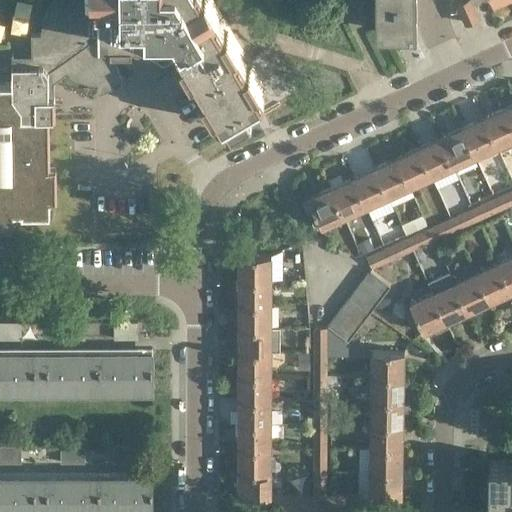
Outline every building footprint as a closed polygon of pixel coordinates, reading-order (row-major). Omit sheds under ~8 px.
[(57,0),(56,2),(54,5),(53,8),(51,10),(50,13),(50,15),(48,19),(47,24),(47,27),(46,30),(46,33),(31,33),(32,56),(13,56),(13,52),(11,52),(12,83),(0,82),(0,219),(14,219),(14,212),(21,212),(21,214),(50,214),(50,198),(56,198),(55,165),(49,165),(48,116),(54,116),(54,81),(68,71),(72,74),(75,76),(79,78),(83,80),(87,81),(91,82),(96,83),(100,83),(100,90),(101,90),(101,84),(108,83),(120,78),(121,79),(122,78),(115,62),(118,60),(115,55),(118,53),(119,51),(121,49),(123,46),(125,43),(126,40),(127,37),(127,34),(143,34),(143,38),(164,49),(175,42),(220,119),(226,115),(232,125),(251,114),(246,104),(264,93),(208,0),(57,0)] [(376,0),(377,29),(416,29),(415,0),(376,0)] [(470,0),(464,0),(456,4),(465,24),(479,18),(470,0)] [(511,122),(505,106),(483,116),(497,146),(511,139),(511,122)] [(497,146),(483,116),(461,126),(475,156),(497,146)] [(461,126),(440,136),(453,166),(475,156),(461,126)] [(453,166),(440,136),(418,146),(432,176),(453,166)] [(432,176),(418,146),(396,156),(410,186),(432,176)] [(396,156),(375,166),(388,196),(410,186),(396,156)] [(375,166),(353,176),(366,206),(388,196),(375,166)] [(366,206),(353,176),(331,186),(345,216),(366,206)] [(345,216),(331,186),(308,196),(322,226),(345,216)] [(499,196),(504,207),(511,204),(511,197),(509,191),(499,196)] [(488,201),(494,212),(504,207),(499,196),(488,201)] [(478,205),(484,217),(494,212),(488,201),(478,205)] [(468,210),(474,221),(484,217),(478,205),(468,210)] [(506,221),(511,218),(511,208),(502,213),(506,221)] [(458,214),(463,226),(474,221),(468,210),(458,214)] [(448,219),(453,231),(463,226),(458,214),(448,219)] [(438,224),(443,235),(453,231),(448,219),(438,224)] [(428,228),(433,240),(443,235),(438,224),(428,228)] [(418,233),(423,244),(433,240),(428,228),(418,233)] [(408,238),(413,249),(423,244),(418,233),(408,238)] [(397,242),(402,254),(413,249),(408,238),(397,242)] [(281,260),(304,260),(302,241),(280,251),(281,260)] [(372,268),(402,254),(397,242),(367,256),(372,268)] [(511,255),(508,257),(505,250),(494,255),(498,262),(511,291),(511,290),(511,255)] [(279,268),(279,266),(271,266),(271,254),(238,254),(238,279),(271,279),(299,279),(299,268),(279,268)] [(511,291),(498,262),(476,272),(489,301),(511,291)] [(364,278),(384,294),(391,285),(371,269),(364,278)] [(489,301),(476,272),(455,281),(468,310),(489,301)] [(357,287),(377,303),(384,294),(364,278),(357,287)] [(238,279),(238,303),(271,303),(271,279),(238,279)] [(455,281),(433,291),(446,320),(468,310),(455,281)] [(370,312),(377,303),(357,287),(350,297),(370,312)] [(446,320),(433,291),(410,302),(424,331),(446,320)] [(343,306),(363,321),(370,312),(350,297),(343,306)] [(238,303),(238,327),(271,327),(271,303),(238,303)] [(308,304),(286,304),(286,314),(308,314),(308,304)] [(336,315),(356,330),(363,321),(343,306),(336,315)] [(349,339),(356,330),(336,315),(329,324),(349,339)] [(0,330),(10,330),(10,322),(0,321),(0,330)] [(114,330),(126,330),(126,321),(114,321),(114,330)] [(126,321),(126,330),(138,330),(138,321),(126,321)] [(10,322),(10,330),(22,330),(21,322),(10,322)] [(62,330),(73,330),(73,322),(61,322),(62,330)] [(73,322),(73,330),(85,330),(85,322),(73,322)] [(326,327),(327,355),(349,355),(349,339),(329,324),(326,327)] [(271,327),(238,327),(238,351),(271,351),(271,327)] [(314,368),(327,368),(327,355),(326,327),(314,327),(314,368)] [(0,338),(10,339),(10,330),(0,330),(0,338)] [(10,330),(10,339),(22,339),(22,330),(10,330)] [(62,339),(73,339),(73,330),(62,330),(62,339)] [(73,330),(73,339),(85,339),(85,330),(73,330)] [(114,339),(126,339),(126,330),(114,330),(114,339)] [(126,330),(126,339),(138,338),(138,330),(126,330)] [(152,350),(0,350),(0,390),(152,390),(152,350)] [(271,351),(238,351),(238,375),(271,375),(271,351)] [(298,369),(310,369),(310,351),(298,351),(298,369)] [(373,351),(372,376),(404,376),(405,352),(373,351)] [(314,379),(327,380),(327,368),(314,368),(314,379)] [(271,375),(238,375),(238,398),(271,398),(271,375)] [(404,400),(404,376),(372,376),(372,389),(367,389),(366,399),(372,399),(404,400)] [(314,400),(327,400),(327,380),(314,379),(314,400)] [(238,398),(238,422),(271,422),(271,398),(238,398)] [(404,400),(372,399),(371,423),(404,424),(404,400)] [(314,411),(327,411),(327,400),(314,400),(314,411)] [(314,421),(327,422),(327,411),(314,411),(314,421)] [(314,432),(327,432),(327,422),(314,421),(314,432)] [(271,422),(238,422),(238,446),(271,446),(271,422)] [(371,423),(371,447),(403,447),(404,424),(371,423)] [(314,442),(327,442),(327,432),(314,432),(314,442)] [(314,453),(327,453),(327,442),(314,442),(314,453)] [(0,453),(10,454),(9,445),(0,445),(0,453)] [(9,445),(10,454),(21,454),(21,445),(9,445)] [(61,454),(73,454),(73,445),(61,445),(61,454)] [(73,445),(73,454),(85,454),(85,445),(73,445)] [(114,453),(126,453),(126,445),(114,445),(114,453)] [(126,445),(126,453),(138,453),(137,445),(126,445)] [(238,446),(238,471),(271,471),(271,446),(238,446)] [(371,447),(371,470),(403,471),(403,447),(371,447)] [(0,462),(10,462),(10,454),(0,453),(0,462)] [(114,462),(126,462),(126,453),(114,453),(114,462)] [(126,453),(126,462),(138,462),(138,453),(126,453)] [(314,462),(327,463),(327,453),(314,453),(314,462)] [(10,454),(10,462),(21,462),(21,454),(10,454)] [(61,462),(73,462),(73,454),(61,454),(61,462)] [(73,454),(73,462),(85,462),(85,454),(73,454)] [(511,511),(511,461),(489,461),(489,485),(488,511),(511,511)] [(314,475),(327,475),(327,463),(314,462),(314,475)] [(371,470),(370,495),(402,496),(403,471),(371,470)] [(274,494),(279,494),(279,471),(271,471),(238,471),(238,495),(273,495),(274,494)] [(0,474),(0,511),(152,511),(152,474),(0,474)] [(314,484),(326,485),(327,475),(314,475),(314,484)] [(314,494),(326,494),(326,485),(314,484),(314,494)] [(274,494),(273,495),(274,495),(273,511),(285,511),(286,494),(279,494),(274,494)] [(297,511),(297,494),(286,494),(285,511),(297,511)] [(314,511),(314,494),(297,494),(297,511),(314,511)] [(326,511),(326,494),(314,494),(314,511),(326,511)] [(343,511),(343,494),(326,494),(326,511),(343,511)] [(343,494),(343,511),(355,511),(355,494),(343,494)] [(366,511),(367,497),(367,494),(355,494),(355,511),(366,511)]
